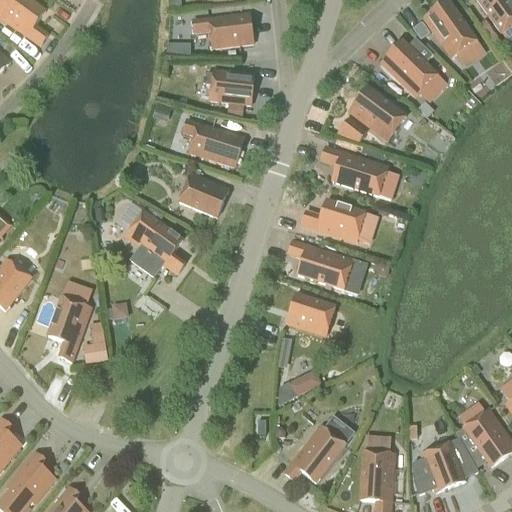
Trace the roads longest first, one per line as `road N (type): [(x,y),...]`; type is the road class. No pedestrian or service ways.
road 1 (residential): [(183,460),(289,126)]
road 2 (residential): [(183,460),(77,435),(0,362)]
road 3 (residential): [(0,116),(92,2)]
road 4 (residential): [(289,126),(277,0)]
road 5 (residential): [(395,0),(303,85)]
road 6 (residential): [(183,460),(291,511)]
